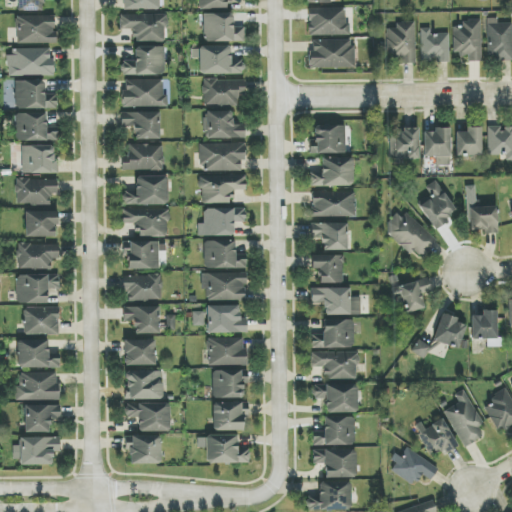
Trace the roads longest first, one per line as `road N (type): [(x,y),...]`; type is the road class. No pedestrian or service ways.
road 1 (residential): [(86,0),(92,511)]
road 2 (residential): [(271,489),(280,466),(273,0)]
road 3 (residential): [(271,489),(228,501),(0,498)]
road 4 (residential): [(511,94),(275,98)]
